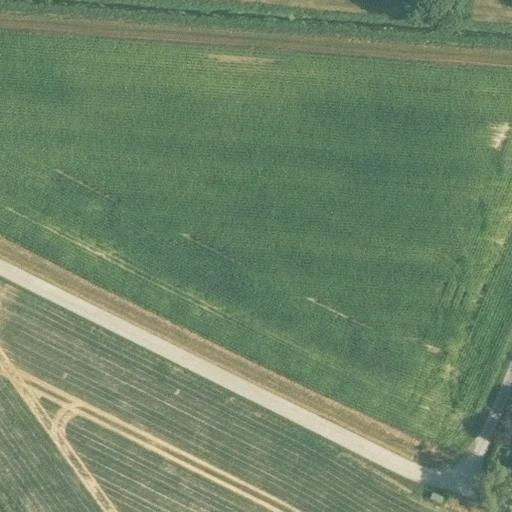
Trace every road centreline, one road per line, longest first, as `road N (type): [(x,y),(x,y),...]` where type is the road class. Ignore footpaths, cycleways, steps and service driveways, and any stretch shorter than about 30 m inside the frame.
road 1 (track): [(0,269),(458,488),(511,505)]
road 2 (track): [(458,488),(511,366)]
